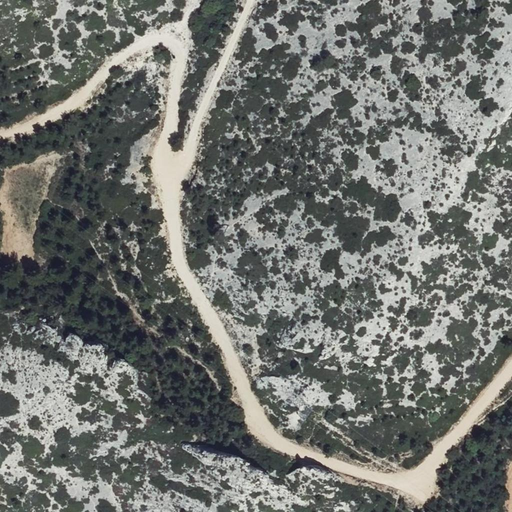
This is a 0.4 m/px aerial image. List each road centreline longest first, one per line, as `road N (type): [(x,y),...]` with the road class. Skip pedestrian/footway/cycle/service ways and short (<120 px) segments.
road 1 (track): [(511,364),(430,468),(383,481),(271,440),(179,254),(171,175)]
road 2 (track): [(0,133),(55,114),(153,39),(172,42),(171,175)]
road 3 (track): [(171,175),(186,159),(252,0)]
